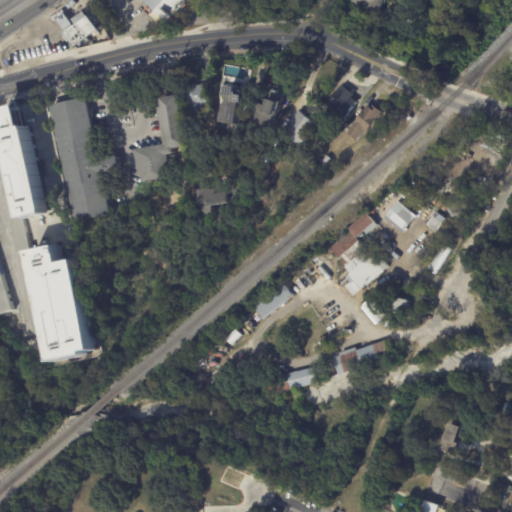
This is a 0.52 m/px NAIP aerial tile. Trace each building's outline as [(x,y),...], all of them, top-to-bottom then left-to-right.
[(192,0),(169,23),(147,1),(147,0),(192,0)] [(387,0),(379,16),(368,10),(368,9),(353,2),(353,0),(387,0)] [(403,10),(409,0),(417,5),(410,15),(403,10)] [(105,25),(99,30),(99,31),(75,48),(71,41),(68,43),(65,38),(64,36),(64,33),(66,30),(74,25),(76,27),(77,26),(73,20),(85,12),(89,18),(97,12),(106,24),(105,25)] [(244,83),(243,89),(245,89),(244,91),(250,92),(249,99),(243,98),(239,122),(224,120),(227,103),(229,103),(230,98),(229,97),(230,92),(232,93),(234,81),(244,83)] [(211,87),(215,110),(192,113),(187,87),(210,83),(211,87)] [(345,85),(356,94),(354,97),(360,101),(350,115),(331,101),(341,87),(342,88),(344,85),(345,85)] [(286,91),(288,92),(286,99),(288,100),(277,130),(258,123),(266,99),(274,102),(278,88),(286,91)] [(190,146),(177,148),(178,153),(172,154),(176,177),(148,181),(147,175),(143,175),(138,150),(168,145),(162,107),(165,107),(164,98),(181,95),(190,146)] [(90,98),(103,158),(119,154),(123,170),(107,173),(116,214),(79,222),(54,104),(90,96),(90,98)] [(368,132),(366,130),(358,140),(348,133),(370,105),(372,107),(375,104),(385,112),(369,133),(368,132)] [(3,109),(25,218),(48,213),(26,105),(3,109)] [(96,324),(72,329),(25,114),(49,109),(96,324)] [(319,122),(321,123),(305,147),(285,134),(301,110),(319,122)] [(0,122),(15,119),(63,341),(51,343),(48,331),(37,334),(0,162),(0,122)] [(468,140),(465,147),(460,144),(463,137),(468,140)] [(261,160),(269,149),(276,153),(269,164),(261,160)] [(455,159),(444,161),(443,153),(453,151),(455,159)] [(333,158),(326,166),(322,162),(329,155),(333,158)] [(224,203),(220,204),(221,212),(211,214),(209,205),(211,204),(211,202),(208,203),(206,188),(217,186),(217,187),(222,186),(223,192),(232,190),(230,183),(239,166),(251,172),(235,201),(224,203)] [(401,197),(386,216),(404,231),(419,212),(401,197)] [(388,200),(395,209),(392,213),(384,204),(388,200)] [(451,207),(460,201),(465,209),(454,216),(449,209),(451,207)] [(372,211),(381,203),(389,212),(385,215),(380,209),(375,214),(372,211)] [(359,237),(351,228),(369,211),(378,220),(359,237)] [(412,234),(446,258),(452,249),(418,225),(412,234)] [(351,230),(387,271),(364,291),(356,282),(354,284),(348,277),(352,273),(331,249),(351,230)] [(55,361),(99,353),(82,260),(66,262),(62,246),(34,251),(55,361)] [(331,265),(296,293),(289,283),(324,254),(332,264),(331,265)] [(0,255),(17,309),(0,314),(0,255)] [(416,265),(430,274),(428,278),(427,277),(426,279),(422,277),(423,276),(413,269),(416,265)] [(383,278),(396,267),(399,271),(386,282),(383,278)] [(411,280),(417,283),(414,289),(408,286),(411,280)] [(296,293),(298,296),(266,320),(259,309),(290,285),(296,293)] [(395,295),(412,301),(411,303),(414,304),(411,312),(408,311),(406,316),(390,310),(395,295)] [(380,323),(366,305),(376,298),(390,316),(380,323)] [(300,315),(308,309),(311,313),(303,319),(300,315)] [(303,331),(321,317),(323,321),(306,335),(303,331)] [(389,340),(395,357),(342,376),(335,358),(343,355),(342,353),(359,347),(360,350),(389,340)] [(317,367),(320,382),(281,391),(277,377),(317,367)] [(458,444),(454,456),(438,450),(443,437),(445,438),(451,423),(463,427),(457,443),(459,443),(458,444)] [(437,511),(439,504),(424,500),(421,511),(437,511)]
